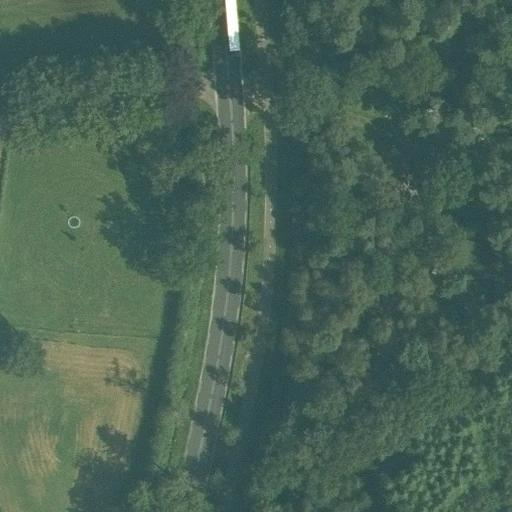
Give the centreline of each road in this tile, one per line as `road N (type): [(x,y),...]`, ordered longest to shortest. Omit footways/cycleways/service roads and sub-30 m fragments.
road 1 (track): [(511,108),(265,77),(0,113)]
road 2 (primary): [(186,511),(223,314),(230,208),(223,0)]
